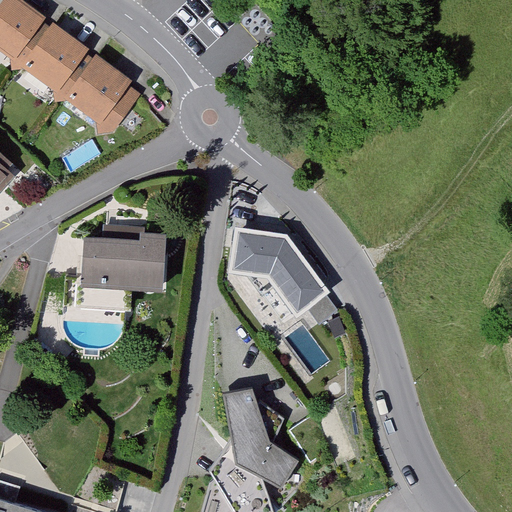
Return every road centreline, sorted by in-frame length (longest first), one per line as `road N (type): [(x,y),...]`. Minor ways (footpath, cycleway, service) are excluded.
road 1 (residential): [(450,511),(422,479),(376,313),(317,216),(215,114)]
road 2 (residential): [(162,511),(189,406),(215,195),(215,114)]
road 3 (residential): [(0,242),(215,114)]
road 4 (residential): [(215,114),(146,35),(88,0)]
